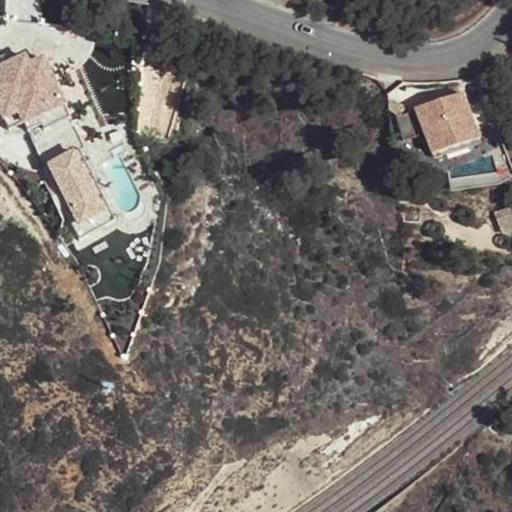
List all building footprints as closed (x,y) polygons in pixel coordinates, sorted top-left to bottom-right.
[(13,71),(25,66),(21,57),(9,63),(13,71)] [(25,125),(65,106),(42,58),(25,66),(13,71),(9,63),(0,67),(0,111),(4,121),(20,114),(25,125)] [(479,139),(463,96),(415,113),(431,156),(479,139)] [(65,106),(25,125),(28,130),(42,123),(44,130),(71,118),(65,106)] [(80,150),(51,164),(78,223),(107,209),(80,150)]
